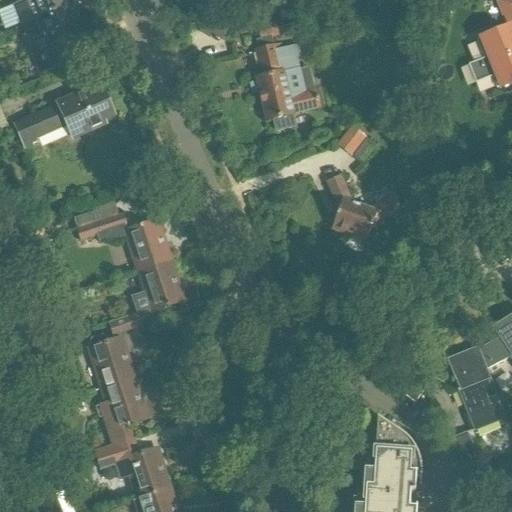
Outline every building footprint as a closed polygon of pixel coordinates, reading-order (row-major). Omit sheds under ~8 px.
[(27,1),(13,6),(20,25),(34,20),(67,7),(63,0),(27,0),(28,0),(27,1)] [(501,88),(511,83),(511,1),(498,8),(506,27),(477,39),(485,60),(470,66),(476,83),(491,77),(496,90),(501,88)] [(39,55),(33,57),(37,67),(40,75),(63,67),(55,48),(53,49),(51,45),(77,35),(78,34),(67,7),(34,20),(41,37),(33,40),(39,55)] [(260,42),(293,34),(289,18),(257,26),(260,42)] [(261,51),(256,52),(262,78),(256,79),(261,100),(267,122),(273,120),(274,120),(277,132),(296,127),(293,116),(294,115),(320,108),(316,91),(305,93),(300,70),(300,69),(299,69),(296,58),(300,57),(298,46),(282,50),(281,45),(261,51)] [(114,116),(103,90),(87,97),(85,93),(76,97),(77,101),(16,127),(26,148),(38,143),(36,138),(67,125),(71,134),(85,128),(87,133),(105,125),(103,121),(114,116)] [(351,153),(364,137),(354,128),(341,145),(351,153)] [(363,163),(376,146),(368,140),(354,156),(363,163)] [(368,209),(352,204),(340,177),(327,182),(339,209),(332,229),(367,242),(374,222),(401,210),(396,197),(393,198),(391,194),(377,200),(379,204),(368,209)] [(139,272),(170,262),(157,222),(127,232),(126,227),(127,227),(123,215),(77,231),(81,242),(99,236),(101,242),(100,242),(100,243),(129,240),(139,272)] [(114,323),(109,325),(111,332),(112,336),(117,335),(129,331),(151,324),(151,322),(148,314),(157,311),(183,302),(170,262),(139,272),(146,293),(137,296),(132,298),(135,307),(138,316),(116,323),(114,323)] [(479,350),(487,371),(502,363),(511,357),(511,358),(511,315),(492,328),(499,339),(479,350)] [(108,343),(106,339),(102,336),(91,340),(89,344),(103,389),(133,379),(121,339),(108,343)] [(5,360),(9,373),(45,361),(41,348),(5,360)] [(497,396),(487,371),(479,350),(478,348),(447,360),(475,431),(499,421),(493,405),(490,406),(488,400),(497,396)] [(112,446),(134,439),(129,424),(146,419),(133,379),(103,389),(108,403),(98,406),(110,445),(112,444),(112,446)] [(415,403),(423,392),(412,383),(403,394),(415,403)] [(405,436),(401,434),(388,425),(387,426),(391,428),(387,434),(377,434),(377,432),(376,432),(373,475),(367,474),(367,473),(366,473),(364,511),(357,510),(357,509),(356,509),(356,511),(416,511),(416,508),(409,508),(410,492),(414,492),(416,474),(421,475),(421,465),(418,456),(414,447),(408,440),(405,436)] [(463,467),(478,461),(467,433),(452,439),(463,467)] [(65,463),(57,438),(31,446),(39,471),(65,463)] [(112,446),(94,452),(99,467),(115,462),(121,480),(130,477),(137,500),(138,499),(169,490),(156,449),(139,455),(134,439),(112,446)] [(176,511),(169,490),(133,501),(136,511),(176,511)] [(67,511),(60,493),(34,502),(37,511),(67,511)]
